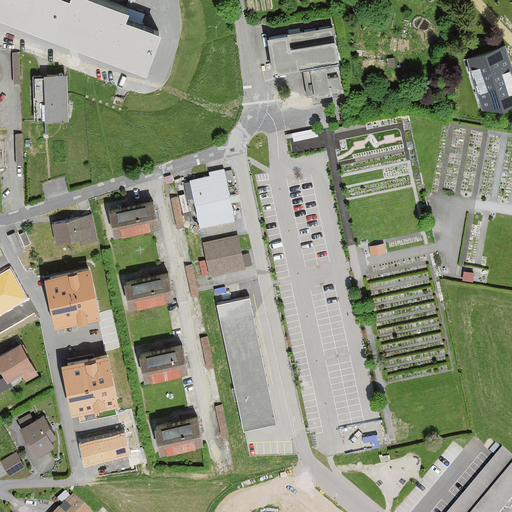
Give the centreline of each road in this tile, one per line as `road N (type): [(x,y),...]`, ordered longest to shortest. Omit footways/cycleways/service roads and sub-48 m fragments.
road 1 (residential): [(232,144),(302,450),(366,511)]
road 2 (residential): [(0,221),(232,144)]
road 3 (track): [(73,479),(215,483),(296,471),(307,460)]
road 4 (residential): [(232,144),(248,115),(250,86),(237,0)]
